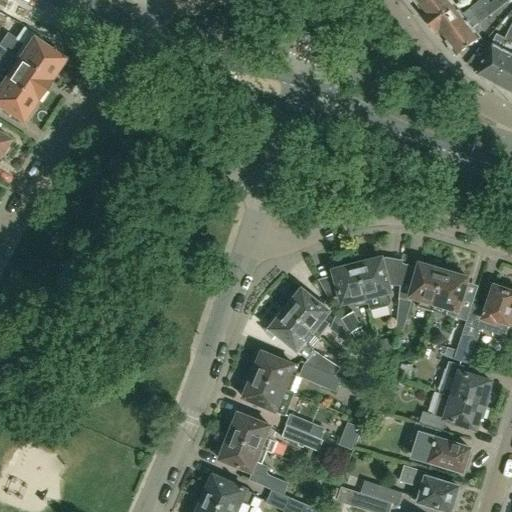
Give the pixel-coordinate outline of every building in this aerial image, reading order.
[(423,16),(430,25),(455,6),(450,0),(430,0),(420,8),(425,14),(423,16)] [(439,33),(444,39),(490,3),(487,0),(481,0),(462,15),(455,6),(430,25),(437,35),(439,33)] [(495,0),(491,4),(490,3),(444,39),(450,46),(447,48),(454,56),(456,54),(457,56),(480,38),(473,28),(485,19),(485,20),(510,0),(495,0)] [(49,81),(50,80),(63,60),(39,44),(41,41),(23,29),(15,40),(25,47),(18,59),(6,52),(49,81)] [(492,44),(477,73),(480,75),(480,78),(485,81),(488,79),(495,83),(510,54),(511,50),(511,30),(502,49),(492,44)] [(0,60),(13,69),(5,81),(36,101),(49,81),(6,52),(0,47),(0,60)] [(511,50),(510,54),(495,83),(501,86),(502,90),(507,92),(510,91),(511,91),(511,50)] [(0,106),(22,121),(36,101),(5,81),(0,88),(0,106)] [(0,154),(8,141),(0,135),(0,154)] [(360,264),(358,265),(366,299),(369,310),(388,306),(390,302),(388,293),(391,293),(382,259),(370,262),(369,259),(360,262),(360,264)] [(334,271),(339,291),(342,305),(366,299),(358,265),(356,266),(355,263),(345,266),(346,268),(334,271)] [(435,304),(445,268),(433,265),(432,267),(419,264),(410,297),(419,299),(417,307),(433,312),(434,306),(435,304)] [(456,271),(445,268),(435,304),(448,308),(447,314),(456,316),(468,278),(455,274),(456,271)] [(505,338),(509,325),(510,325),(511,320),(511,288),(510,291),(494,286),(490,299),(488,299),(481,319),(478,329),(505,338)] [(287,310),(313,331),(329,311),(302,290),(287,310)] [(411,302),(399,298),(397,322),(397,328),(403,330),(411,302)] [(313,331),(287,310),(271,329),(298,350),(313,331)] [(353,313),(342,319),(349,330),(350,333),(362,327),(353,313)] [(392,338),(379,341),(382,357),(395,354),(392,338)] [(309,348),(299,360),(298,361),(305,364),(312,367),(335,376),(340,368),(309,348)] [(458,351),(455,359),(466,363),(469,355),(458,351)] [(255,364),(251,375),(295,393),(295,392),(286,389),(295,365),(262,352),(257,365),(255,364)] [(378,379),(368,362),(361,371),(375,383),(378,379)] [(439,392),(453,396),(488,407),(491,396),(489,392),(492,381),(462,372),(464,367),(449,362),(439,392)] [(335,376),(312,367),(305,364),(299,377),(335,392),(340,378),(335,376)] [(286,415),(295,393),(251,375),(246,385),(249,386),(244,398),(277,412),(277,411),(286,415)] [(484,418),(488,407),(453,396),(439,392),(432,416),(421,413),(418,423),(422,424),(442,430),(445,420),(477,430),(480,419),(484,418)] [(261,450),(273,454),(277,441),(273,438),(275,432),(270,427),(270,426),(238,413),(233,425),(230,424),(226,436),(261,450)] [(291,414),(286,424),(310,435),(315,425),(291,414)] [(310,435),(286,424),(281,436),(318,452),(323,440),(310,435)] [(451,441),(440,438),(442,430),(422,424),(412,457),(463,472),(464,470),(467,471),(470,460),(468,460),(471,449),(451,443),(451,441)] [(249,481),(272,490),(284,495),(289,484),(267,475),(268,474),(266,473),(269,467),(256,462),(261,450),(226,436),(221,447),(224,448),(219,459),(252,472),(249,481)] [(449,511),(451,511),(452,509),(455,510),(458,501),(455,500),(459,488),(426,478),(428,474),(404,466),(400,481),(424,488),(420,503),(449,511)] [(213,475),(203,499),(232,511),(237,511),(242,502),(251,506),(256,494),(213,475)] [(360,493),(398,506),(402,493),(364,481),(360,493)] [(284,495),(272,490),(266,503),(284,511),(322,511),(291,498),(284,495)] [(355,507),(371,511),(388,511),(391,504),(359,494),(355,507)] [(232,511),(203,499),(197,511),(232,511)]
